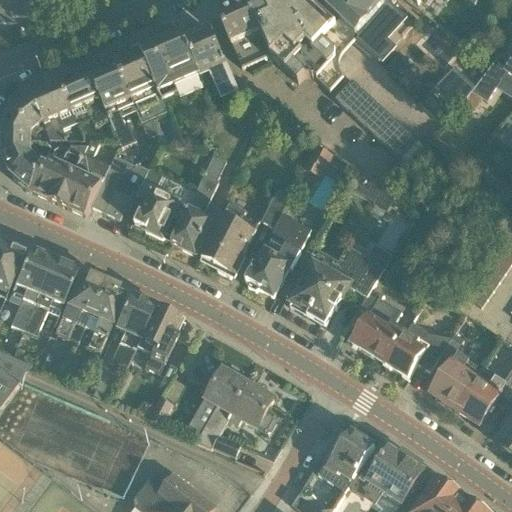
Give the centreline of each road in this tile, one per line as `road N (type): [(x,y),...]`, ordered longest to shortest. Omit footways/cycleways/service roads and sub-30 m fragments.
road 1 (tertiary): [(337,386),(210,311),(0,214)]
road 2 (residential): [(273,493),(38,384)]
road 3 (tertiary): [(511,500),(337,386)]
road 4 (tertiary): [(0,65),(151,0)]
road 5 (residential): [(337,386),(273,493)]
